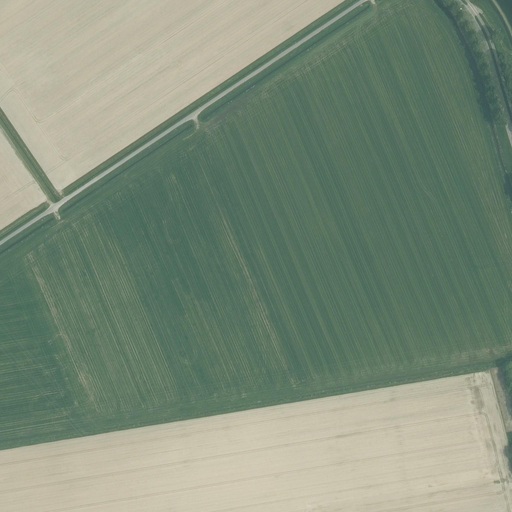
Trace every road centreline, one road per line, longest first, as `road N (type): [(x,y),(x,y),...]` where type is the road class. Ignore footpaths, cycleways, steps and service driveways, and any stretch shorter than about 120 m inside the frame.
road 1 (unclassified): [(0,243),(365,0)]
road 2 (secondary): [(511,138),(481,36),(455,0)]
